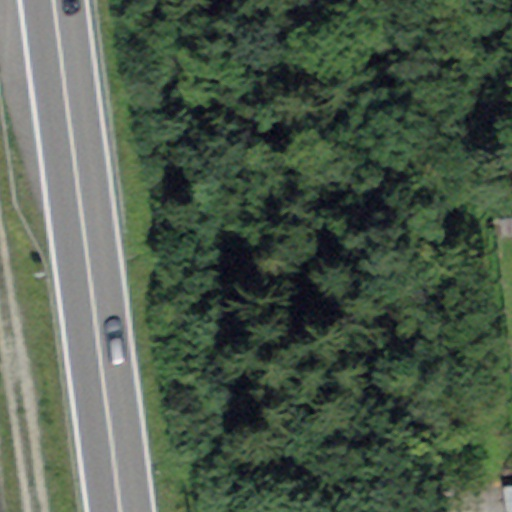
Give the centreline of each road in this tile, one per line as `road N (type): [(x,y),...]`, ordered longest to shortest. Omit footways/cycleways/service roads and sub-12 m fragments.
road 1 (trunk): [(106,511),(41,0)]
road 2 (track): [(33,511),(0,279)]
